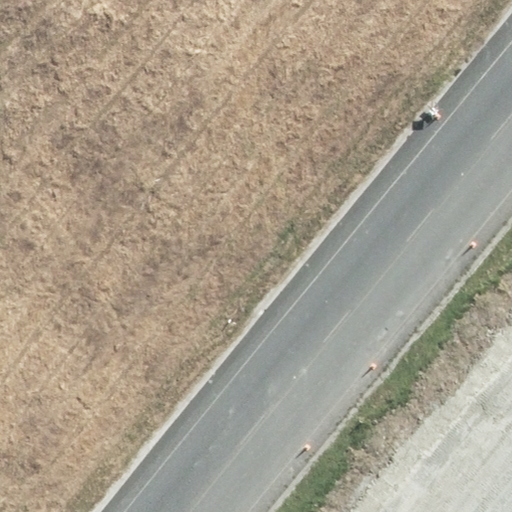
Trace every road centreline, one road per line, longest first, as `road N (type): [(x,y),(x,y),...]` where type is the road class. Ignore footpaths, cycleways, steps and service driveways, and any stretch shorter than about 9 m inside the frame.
road 1 (unclassified): [(153,511),(511,46)]
road 2 (trunk): [(511,119),(195,511)]
road 3 (trunk): [(47,511),(346,123)]
road 4 (trunk): [(346,123),(450,0)]
road 5 (trunk): [(346,123),(414,0)]
